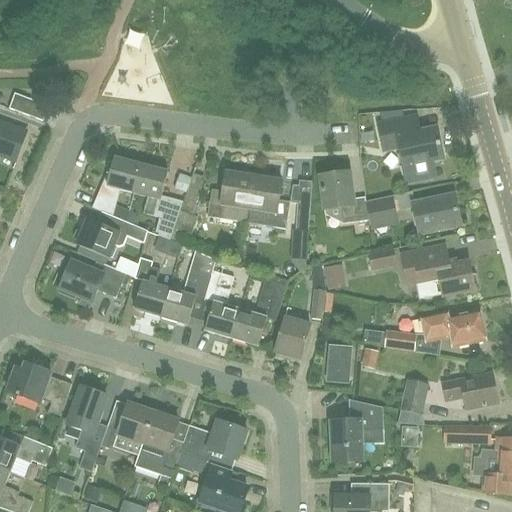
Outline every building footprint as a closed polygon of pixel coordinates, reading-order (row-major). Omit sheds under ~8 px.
[(9,110),(43,123),(46,115),(49,107),(15,94),(9,110)] [(409,136),(406,120),(378,126),(383,151),(399,148),(407,183),(424,180),(437,177),(434,162),(443,160),(436,130),(421,133),(409,136)] [(27,132),(0,122),(0,157),(15,163),(27,132)] [(119,191),(133,195),(141,166),(114,159),(110,177),(106,175),(94,203),(91,209),(112,217),(119,191)] [(170,241),(174,230),(182,207),(160,201),(168,173),(141,166),(133,195),(147,199),(143,215),(159,219),(155,236),(159,238),(170,241)] [(247,224),(254,178),(226,174),(223,192),(212,190),(208,218),(247,224)] [(368,222),(366,203),(365,199),(359,199),(353,200),(349,175),(320,179),(325,211),(341,208),(343,225),(368,222)] [(290,203),(278,201),(281,182),(254,178),(247,224),(286,231),(290,203)] [(198,218),(192,216),(201,189),(195,187),(189,185),(182,207),(180,213),(174,230),(192,235),(198,218)] [(368,222),(369,222),(371,232),(399,226),(393,197),(366,203),(368,222)] [(455,197),(413,206),(419,235),(461,226),(455,197)] [(298,202),(297,204),(295,232),(308,233),(310,203),(304,202),(298,202)] [(87,221),(82,232),(80,231),(77,232),(74,238),(75,241),(78,242),(76,246),(109,259),(114,247),(119,248),(123,247),(127,237),(144,245),(147,233),(121,222),(119,228),(116,233),(87,221)] [(183,246),(171,242),(165,256),(177,261),(183,246)] [(415,284),(440,279),(443,298),(475,291),(474,287),(477,285),(475,277),(472,277),(469,264),(456,267),(455,262),(450,263),(446,244),(402,254),(409,286),(415,284)] [(394,251),(368,256),(372,273),(397,268),(394,251)] [(161,319),(169,290),(155,286),(159,271),(151,268),(153,264),(140,260),(136,275),(140,276),(145,278),(143,282),(134,311),(161,319)] [(92,272),(71,263),(59,290),(92,304),(97,292),(107,296),(115,299),(126,276),(96,263),(92,272)] [(310,320),(319,321),(322,321),(326,292),(321,264),(312,266),(313,290),(310,320)] [(240,312),(225,307),(234,279),(213,273),(209,286),(205,301),(209,302),(214,304),(205,333),(231,341),(240,312)] [(286,288),(286,287),(287,282),(265,276),(263,282),(265,282),(255,316),(240,312),(231,341),(258,349),(267,320),(272,321),(276,322),(286,288)] [(209,286),(188,280),(184,295),(169,290),(161,319),(187,327),(195,299),(200,301),(204,302),(205,301),(209,286)] [(480,314),(450,320),(448,312),(420,318),(426,344),(452,338),(454,348),(486,341),(480,314)] [(300,362),(310,328),(284,320),(274,354),(300,362)] [(384,349),(415,354),(417,336),(386,332),(384,349)] [(352,349),(329,348),(326,383),(349,385),(352,349)] [(378,353),(364,350),(360,368),(374,371),(378,353)] [(66,384),(50,379),(51,375),(25,365),(22,371),(16,369),(7,393),(40,405),(43,397),(53,401),(49,413),(61,417),(72,386),(66,384)] [(499,405),(493,375),(442,386),(446,403),(464,399),(466,412),(499,405)] [(400,411),(422,416),(429,385),(407,380),(400,411)] [(95,462),(97,459),(101,447),(102,446),(96,444),(90,442),(106,397),(81,389),(68,426),(82,431),(75,449),(85,452),(79,469),(92,473),(95,462)] [(356,415),(356,422),(330,424),(332,463),(363,462),(361,432),(384,431),(383,409),(355,403),(356,415)] [(154,414),(128,405),(122,423),(116,421),(111,419),(108,427),(102,446),(101,447),(111,451),(113,452),(115,447),(118,436),(142,444),(143,444),(154,414)] [(178,423),(154,414),(143,444),(135,468),(171,481),(174,472),(180,455),(184,444),(178,443),(172,441),(178,423)] [(180,455),(199,461),(206,464),(208,458),(210,453),(237,462),(247,433),(217,422),(212,435),(189,427),(188,430),(184,444),(180,455)] [(443,427),(443,445),(491,446),(491,428),(443,427)] [(53,450),(26,439),(24,438),(23,443),(21,448),(0,439),(0,468),(11,472),(16,459),(31,465),(32,461),(46,467),(53,450)] [(483,478),(483,488),(482,494),(510,496),(511,479),(511,478),(511,440),(497,440),(496,447),(495,452),(495,460),(489,460),(487,476),(484,476),(483,478)] [(224,470),(206,464),(199,461),(195,472),(205,476),(196,502),(226,511),(239,511),(247,490),(221,481),(222,475),(224,470)] [(5,487),(11,472),(0,468),(0,498),(0,499),(0,508),(10,511),(29,511),(33,503),(18,496),(20,493),(5,487)] [(352,491),(351,497),(332,497),(331,511),(388,511),(389,486),(352,485),(352,491)]
